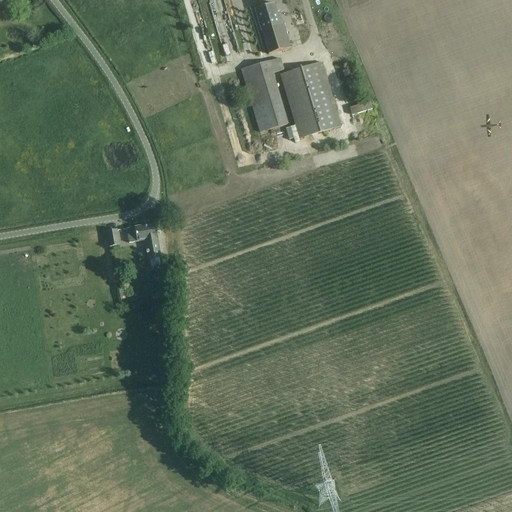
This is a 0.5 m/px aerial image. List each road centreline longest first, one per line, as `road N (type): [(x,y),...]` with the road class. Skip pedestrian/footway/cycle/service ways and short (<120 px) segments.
road 1 (unclassified): [(0,237),(133,213),(154,193),(152,162),(131,114),(54,0)]
road 2 (track): [(283,511),(199,470),(171,437),(167,276),(154,193)]
